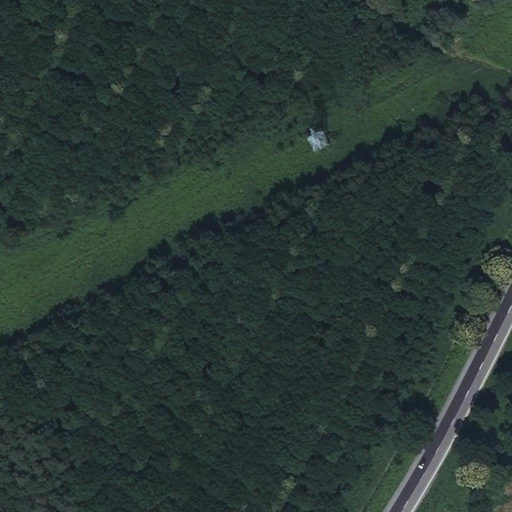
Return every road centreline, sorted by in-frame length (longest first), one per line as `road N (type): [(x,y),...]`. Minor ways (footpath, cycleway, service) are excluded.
road 1 (track): [(355,511),(511,217)]
road 2 (track): [(0,258),(61,219),(263,132)]
road 3 (trunk): [(511,304),(400,511)]
